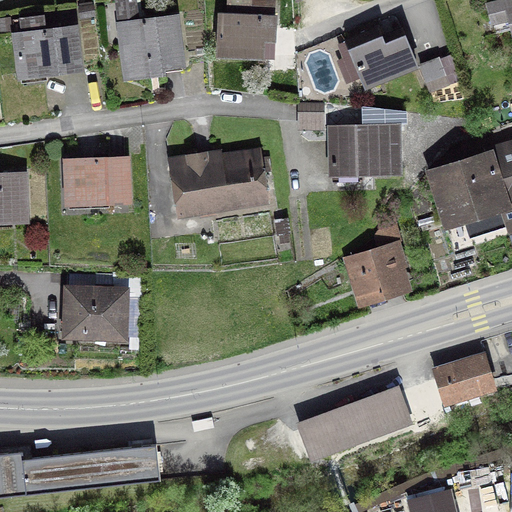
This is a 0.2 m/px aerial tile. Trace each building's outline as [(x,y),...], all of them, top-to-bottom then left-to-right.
[(142,0),(117,0),(120,23),(129,22),(144,20),(142,0)] [(249,0),(228,0),(228,9),(249,10),(249,0)] [(511,0),(507,0),(488,5),(496,33),(511,28),(511,0)] [(219,15),(218,54),(273,57),(275,18),(273,18),(274,2),(255,1),(254,17),(219,15)] [(97,4),(78,4),(79,19),(97,18),(97,4)] [(58,29),(58,26),(45,28),(43,15),(13,19),(20,77),(80,69),(75,27),(58,29)] [(131,43),(123,44),(127,77),(163,72),(162,67),(182,64),(176,16),(144,20),(129,22),(131,43)] [(346,41),(364,85),(399,71),(398,68),(415,61),(401,29),(381,37),(377,28),(346,41)] [(439,57),(420,65),(430,89),(449,82),(439,57)] [(327,104),(300,104),(300,129),(327,129),(327,104)] [(330,128),(332,181),(362,180),(361,172),(399,171),(398,126),(330,128)] [(511,150),(488,158),(498,189),(511,184),(511,150)] [(170,162),(178,213),(267,198),(260,157),(223,163),(221,154),(170,162)] [(127,158),(66,160),(68,203),(128,200),(127,158)] [(450,217),(463,213),(501,201),(498,189),(488,158),(436,174),(450,217)] [(0,174),(0,219),(26,219),(24,174),(0,174)] [(510,227),(511,226),(511,184),(498,189),(501,201),(463,213),(471,236),(509,224),(510,227)] [(378,246),(401,239),(392,213),(375,235),(378,246)] [(290,216),(277,218),(280,237),(293,235),(290,216)] [(397,247),(353,261),(364,297),(402,285),(396,264),(402,262),(397,247)] [(66,334),(124,336),(125,295),(142,295),(142,274),(115,274),(114,289),(68,287),(66,334)] [(444,403),(494,388),(484,354),(434,369),(444,403)] [(397,392),(302,427),(313,455),(407,421),(397,392)] [(156,444),(23,458),(27,493),(160,479),(156,444)] [(0,496),(27,493),(23,458),(22,451),(0,453),(0,496)]
